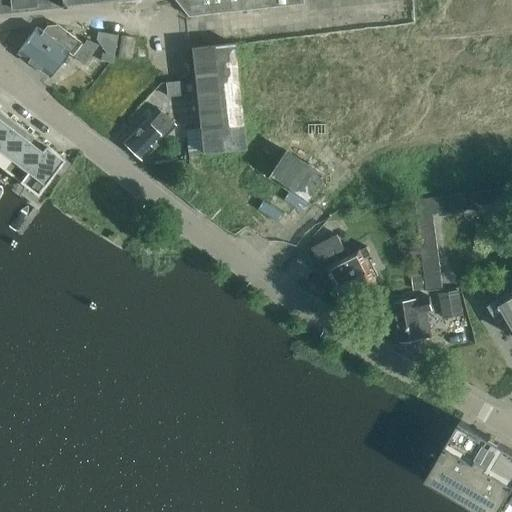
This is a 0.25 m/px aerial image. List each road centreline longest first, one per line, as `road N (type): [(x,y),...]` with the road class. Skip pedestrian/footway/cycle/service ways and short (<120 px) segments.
road 1 (unclassified): [(511,424),(303,303),(0,62)]
road 2 (unknown): [(0,38),(45,18),(236,19),(382,0)]
road 3 (unknown): [(259,270),(327,197),(330,138)]
